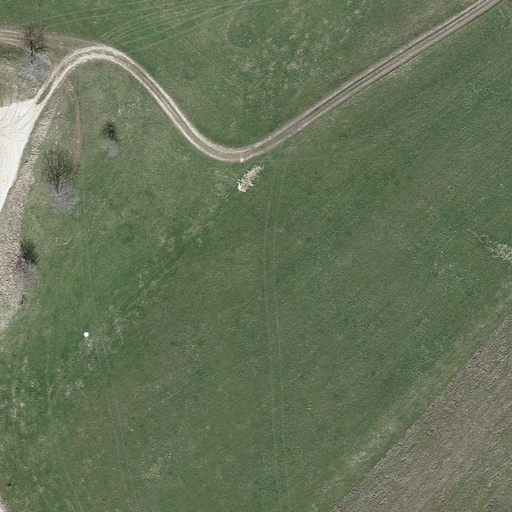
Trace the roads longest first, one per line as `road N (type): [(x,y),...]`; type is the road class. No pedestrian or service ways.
road 1 (track): [(485,0),(249,155),(224,156),(199,143),(113,60),(0,42)]
road 2 (track): [(69,49),(0,180)]
